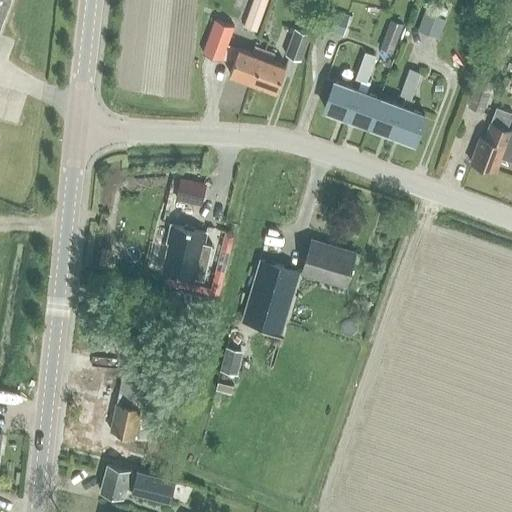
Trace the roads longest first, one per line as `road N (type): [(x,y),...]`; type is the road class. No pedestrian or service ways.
road 1 (unclassified): [(511,222),(294,143),(77,130)]
road 2 (tertiary): [(36,511),(77,130)]
road 3 (tertiary): [(77,130),(90,0)]
